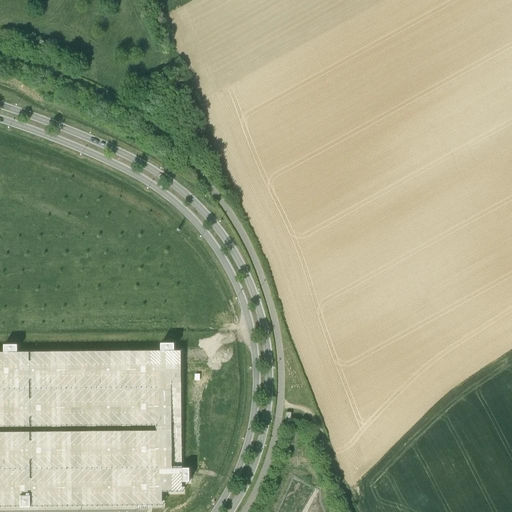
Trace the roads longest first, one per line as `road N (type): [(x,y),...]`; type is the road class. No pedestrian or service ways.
road 1 (tertiary): [(231,511),(262,442),(269,382),(260,309),(241,264),(206,213),(162,175),(0,106)]
road 2 (tertiary): [(0,119),(157,188),(198,225),(230,272),(252,333),(255,401),(243,456),(215,511)]
road 3 (track): [(351,511),(314,419),(279,404)]
